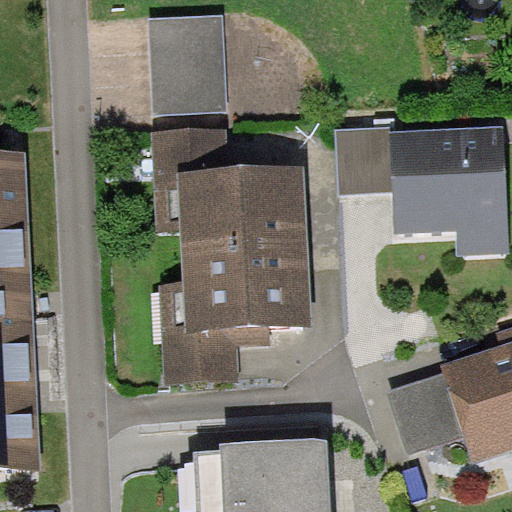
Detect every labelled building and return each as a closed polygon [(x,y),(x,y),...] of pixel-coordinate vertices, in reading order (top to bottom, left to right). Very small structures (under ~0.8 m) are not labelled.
[(222,18),(147,20),(150,116),(225,114),(222,18)] [(393,194),(390,134),(390,129),(337,132),(340,197),(393,194)] [(504,130),(390,134),(393,194),(394,236),(458,234),(458,256),(508,254),(504,130)] [(177,177),(228,174),(226,131),(152,135),(156,236),(180,235),(177,177)] [(32,306),(25,154),(0,155),(0,475),(40,473),(32,306)] [(180,235),(181,254),(308,248),(304,171),(241,174),(228,174),(177,177),(180,235)] [(312,330),(308,248),(181,254),(183,287),(185,336),(236,333),(250,333),(271,332),(312,330)] [(238,382),(237,349),(236,333),(185,336),(183,287),(160,288),(165,386),(238,382)] [(503,350),(443,369),(445,376),(464,438),(474,467),(511,455),(511,329),(498,334),(503,350)] [(250,333),(236,333),(237,349),(272,347),(271,332),(250,333)] [(464,438),(445,376),(390,394),(409,455),(464,438)] [(221,456),(197,458),(198,511),(332,511),(329,446),(221,451),(221,456)]
